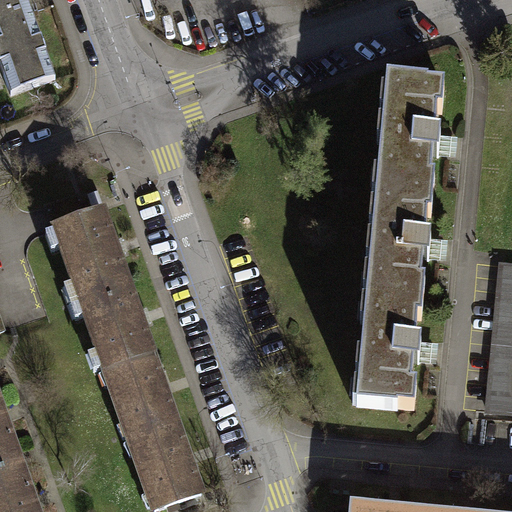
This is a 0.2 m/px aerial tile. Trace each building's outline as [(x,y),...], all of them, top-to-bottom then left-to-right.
[(0,0),(0,62),(12,97),(57,81),(28,0),(0,0)] [(441,89),(389,84),(358,406),(410,411),(441,89)] [(77,194),(47,206),(57,231),(88,220),(77,194)] [(57,231),(63,247),(154,511),(202,495),(105,215),(88,220),(57,231)] [(511,267),(498,266),(485,413),(511,415),(511,267)] [(35,511),(0,407),(0,511),(35,511)]
